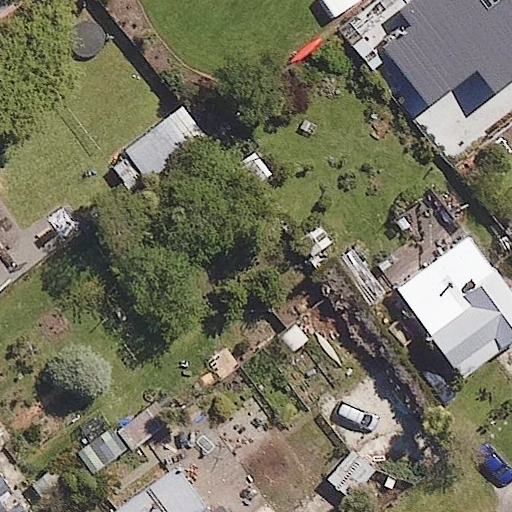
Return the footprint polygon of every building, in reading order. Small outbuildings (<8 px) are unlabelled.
[(354,0),(321,0),(332,15),(354,0)] [(501,62),(463,15),(406,60),(445,107),(501,62)] [(275,180),(253,150),(229,167),(251,198),(275,180)] [(511,287),(470,232),(427,265),(397,288),(461,373),(511,333),(511,287)] [(0,511),(27,511),(28,511),(0,473),(0,431),(1,431),(0,429),(0,377),(0,376),(0,511)] [(161,422),(144,401),(116,425),(133,446),(161,422)] [(385,458),(366,439),(329,475),(348,494),(385,458)] [(214,511),(178,460),(103,511),(214,511)]
